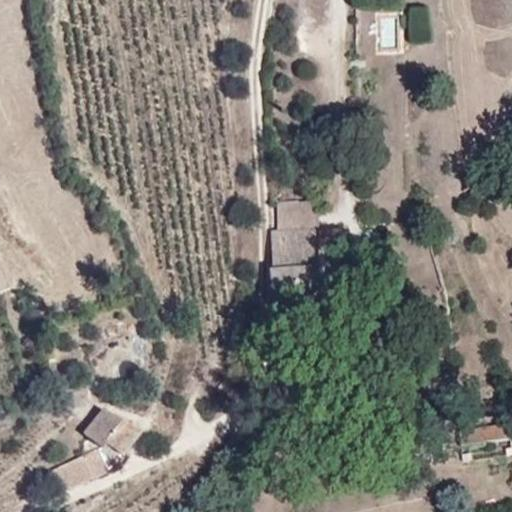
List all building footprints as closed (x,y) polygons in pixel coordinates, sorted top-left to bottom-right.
[(411,42),(430,40),(427,6),(408,7),(411,42)] [(348,299),(343,229),(322,230),(320,203),(277,206),(280,231),(274,231),(279,268),(276,270),(280,303),(348,299)] [(143,438),(106,406),(86,427),(99,454),(105,448),(123,462),(143,438)] [(510,442),(507,428),(455,433),(457,448),(510,442)] [(511,460),(511,456),(510,442),(457,448),(459,467),(511,460)] [(105,448),(99,454),(108,473),(123,462),(105,448)] [(58,497),(108,473),(99,454),(49,478),(58,497)]
